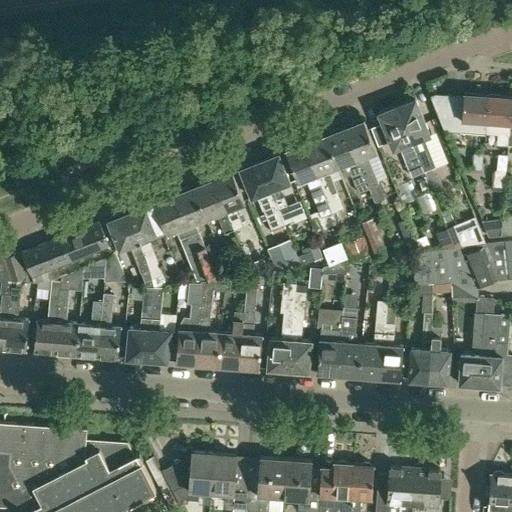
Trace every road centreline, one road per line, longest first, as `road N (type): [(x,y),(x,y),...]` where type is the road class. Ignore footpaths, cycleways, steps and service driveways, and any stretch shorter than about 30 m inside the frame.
road 1 (residential): [(0,231),(511,32)]
road 2 (residential): [(471,410),(0,374)]
